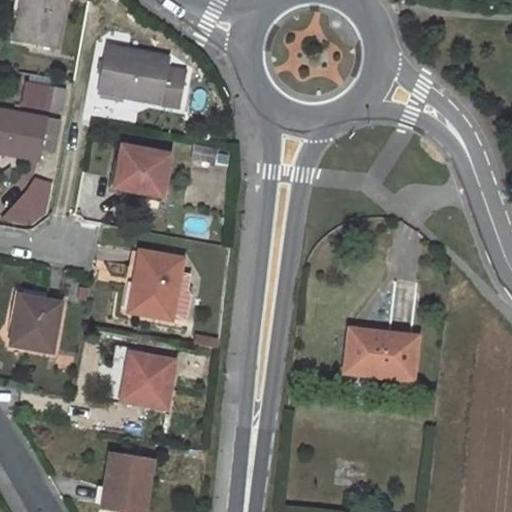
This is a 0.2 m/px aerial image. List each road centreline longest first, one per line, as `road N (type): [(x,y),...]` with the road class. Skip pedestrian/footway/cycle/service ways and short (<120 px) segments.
road 1 (secondary): [(277,117),(250,420)]
road 2 (secondary): [(250,420),(304,174),(326,128)]
road 3 (unclassified): [(485,200),(476,149),(459,120),(393,63)]
road 4 (unclassified): [(354,119),(410,115),(436,129),(485,200)]
